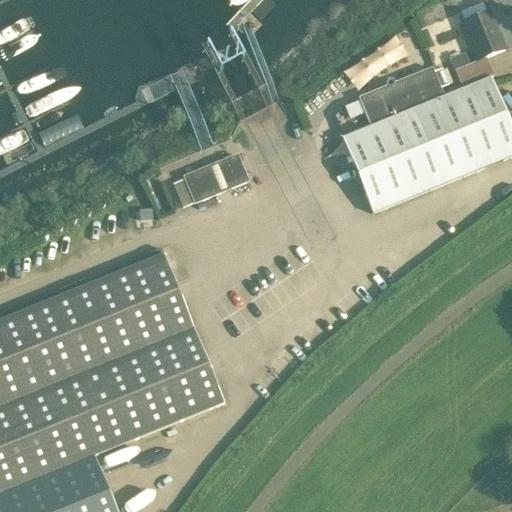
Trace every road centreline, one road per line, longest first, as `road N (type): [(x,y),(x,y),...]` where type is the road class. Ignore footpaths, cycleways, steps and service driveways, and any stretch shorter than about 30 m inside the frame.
road 1 (unclassified): [(0,301),(291,184),(320,189),(342,227),(363,237),(511,173)]
road 2 (unknown): [(214,215),(203,296),(226,346)]
